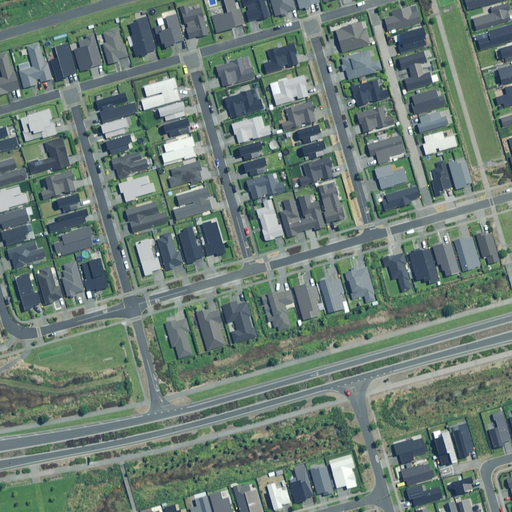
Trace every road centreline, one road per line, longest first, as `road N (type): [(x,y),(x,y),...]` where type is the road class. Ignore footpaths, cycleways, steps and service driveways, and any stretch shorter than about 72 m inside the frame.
road 1 (secondary): [(352,379),(164,433),(0,465)]
road 2 (secondary): [(162,414),(511,316)]
road 3 (residential): [(189,55),(252,271)]
road 4 (residential): [(310,20),(372,236)]
road 5 (residential): [(370,3),(432,219)]
road 6 (residential): [(69,90),(131,305)]
road 7 (secondary): [(0,445),(162,414)]
road 8 (secondary): [(511,337),(352,379)]
road 9 (residential): [(0,299),(7,322),(26,332),(131,305)]
road 10 (residential): [(189,55),(310,20)]
road 11 (residential): [(131,305),(252,271)]
road 12 (residential): [(69,90),(189,55)]
road 13 (residential): [(252,271),(372,236)]
road 14 (unclassified): [(0,35),(120,0)]
road 15 (residential): [(384,495),(352,379)]
